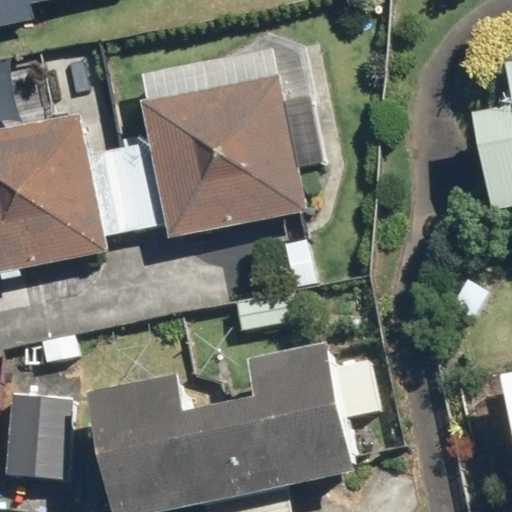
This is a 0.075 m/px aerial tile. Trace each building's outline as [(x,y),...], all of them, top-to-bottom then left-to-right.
[(0,0),(0,31),(48,22),(44,4),(64,0),(0,0)] [(96,116),(0,134),(0,277),(124,254),(122,240),(183,228),(186,242),(319,217),(310,170),(334,165),(323,107),(297,112),(289,72),(149,99),(159,149),(104,159),(96,116)] [(511,109),(501,111),(511,175),(511,109)] [(198,376),(108,394),(132,511),(167,511),(379,469),(368,417),(392,412),(381,359),(352,365),(348,344),(269,361),(277,403),(207,417),(198,376)] [(90,401),(29,395),(20,477),(82,483),(90,401)]
